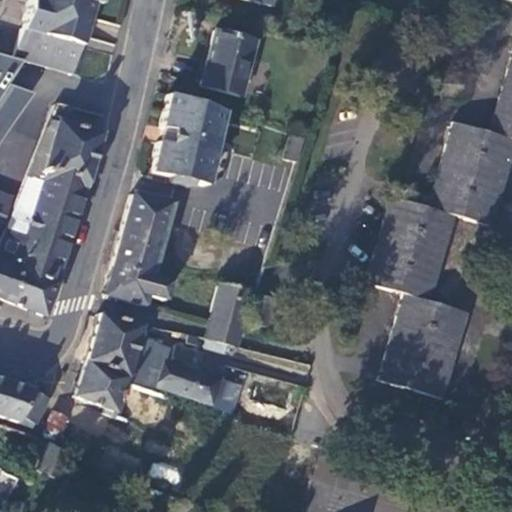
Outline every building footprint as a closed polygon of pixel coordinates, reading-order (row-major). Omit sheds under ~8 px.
[(0,0),(0,56),(20,63),(69,76),(90,0),(0,0)] [(243,0),(273,8),(275,0),(243,0)] [(215,26),(198,86),(243,99),(260,39),(215,26)] [(511,150),(511,45),(491,130),(449,120),(429,206),(388,197),(368,283),(434,299),(453,215),(495,224),(511,150)] [(0,138),(30,95),(5,86),(20,63),(0,56),(0,138)] [(185,188),(187,183),(202,186),(219,111),(167,95),(148,174),(163,178),(162,183),(185,188)] [(54,122),(51,132),(44,130),(0,237),(0,300),(42,318),(55,284),(53,283),(97,134),(54,122)] [(290,135),(282,160),(295,164),(303,139),(290,135)] [(0,194),(0,225),(10,198),(0,194)] [(129,195),(102,296),(141,306),(144,296),(149,278),(168,204),(129,195)] [(149,278),(144,296),(161,301),(166,283),(149,278)] [(217,284),(206,323),(239,332),(249,293),(217,284)] [(376,381),(444,400),(469,311),(401,292),(376,381)] [(199,358),(195,372),(179,367),(168,363),(164,374),(160,373),(167,349),(154,345),(154,343),(137,339),(140,326),(97,315),(83,360),(124,377),(123,383),(157,395),(159,389),(209,406),(218,381),(220,382),(225,367),(199,358)] [(206,323),(202,339),(206,340),(234,348),(236,342),(239,332),(206,323)] [(7,382),(0,395),(0,418),(30,429),(45,399),(31,392),(32,390),(7,382)]
